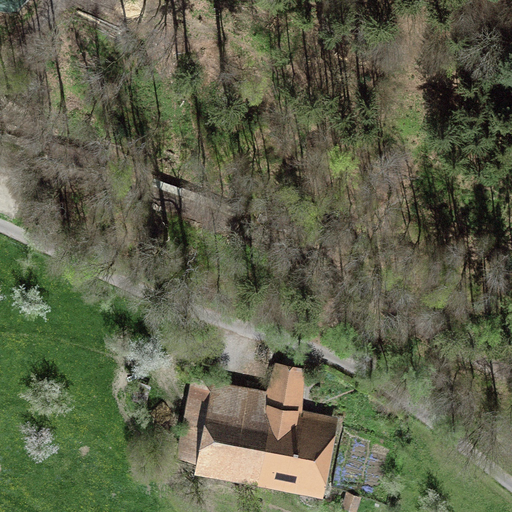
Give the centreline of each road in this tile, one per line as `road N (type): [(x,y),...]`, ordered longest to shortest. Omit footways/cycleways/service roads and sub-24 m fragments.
road 1 (residential): [(511,484),(340,360),(183,307),(0,225)]
road 2 (track): [(0,153),(151,190),(256,232),(511,380)]
